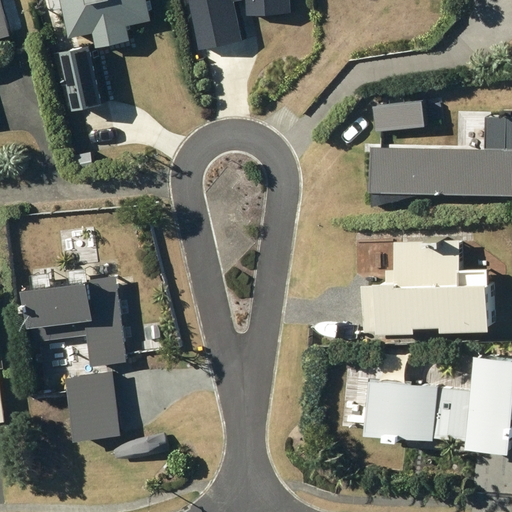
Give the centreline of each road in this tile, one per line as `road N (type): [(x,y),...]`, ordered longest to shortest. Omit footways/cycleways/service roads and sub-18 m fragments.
road 1 (residential): [(243,409),(186,204),(185,172),(200,148),(242,134),(276,158),(279,197)]
road 2 (residential): [(279,197),(243,409)]
